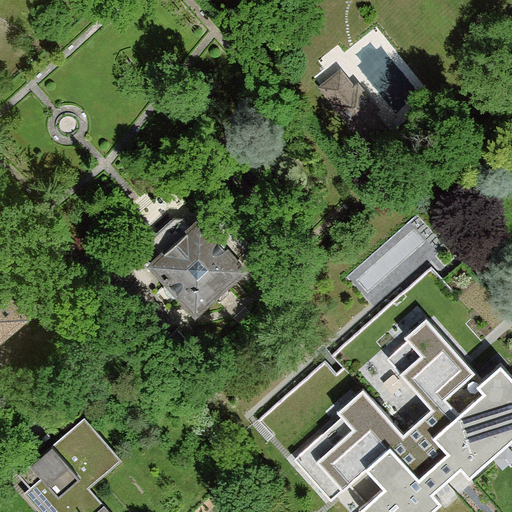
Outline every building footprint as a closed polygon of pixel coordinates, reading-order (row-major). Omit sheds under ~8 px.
[(342,71),(321,88),(368,147),(389,130),(375,112),(378,110),(359,86),(356,88),(342,71)] [(152,248),(160,257),(193,227),(185,218),(176,218),(153,238),(152,248)] [(221,218),(209,229),(237,260),(249,249),(249,240),(230,219),(221,218)] [(209,229),(201,220),(193,227),(160,257),(152,264),(196,312),(245,269),(237,260),(209,229)] [(0,342),(28,320),(0,285),(0,342)] [(78,338),(60,315),(33,338),(53,360),(78,338)] [(486,380),(439,326),(393,365),(431,408),(404,432),(373,397),(348,419),(350,422),(305,462),(335,496),(350,483),(365,501),(359,507),(363,511),(434,511),(443,505),(432,492),(462,466),(472,478),(511,443),(511,369),(506,362),(486,380)] [(201,351),(179,327),(156,349),(177,372),(201,351)] [(111,511),(91,488),(123,459),(85,417),(31,464),(42,476),(30,487),(47,507),(50,504),(57,511),(111,511)]
